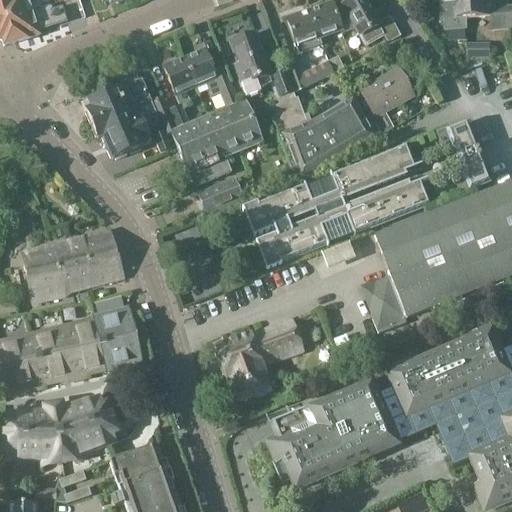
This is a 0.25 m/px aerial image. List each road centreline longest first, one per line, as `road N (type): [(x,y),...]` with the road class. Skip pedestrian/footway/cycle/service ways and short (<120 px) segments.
road 1 (residential): [(219,511),(139,249),(109,207),(0,96)]
road 2 (residential): [(0,72),(33,69),(212,0)]
road 3 (unknown): [(328,511),(422,464),(440,470),(457,511)]
